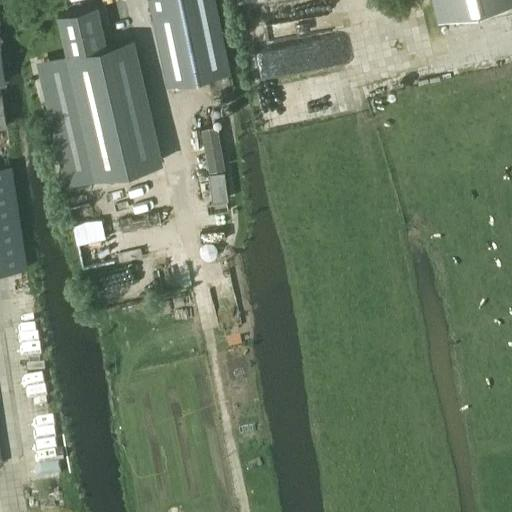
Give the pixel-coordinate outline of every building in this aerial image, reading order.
[(149,0),(167,84),(229,71),(214,0),(149,0)] [(511,0),(440,0),(444,17),(511,0)] [(97,5),(58,14),(95,176),(162,160),(133,38),(106,44),(97,5)] [(202,128),(208,170),(224,168),(218,125),(202,128)] [(0,271),(25,267),(9,165),(0,166),(0,271)] [(208,172),(211,200),(227,198),(224,170),(208,172)]
